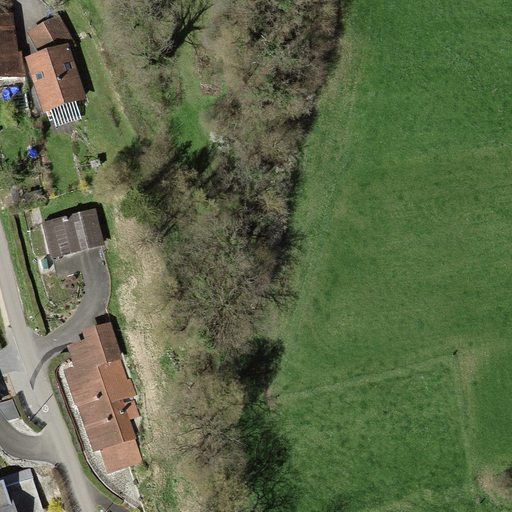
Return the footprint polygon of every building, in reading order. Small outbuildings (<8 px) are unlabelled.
[(11,22),(0,23),(0,86),(19,84),(11,22)] [(67,58),(30,67),(42,115),(79,106),(67,58)] [(95,217),(49,230),(58,262),(104,249),(95,217)] [(145,466),(110,378),(122,374),(110,339),(69,353),(72,363),(62,367),(107,481),(145,466)] [(7,494),(0,496),(0,511),(40,511),(47,510),(34,467),(1,477),(7,494)]
